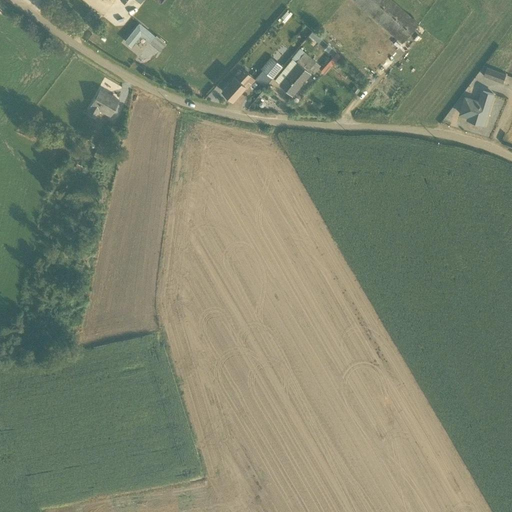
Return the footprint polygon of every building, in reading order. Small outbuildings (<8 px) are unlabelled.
[(418,22),(393,0),(354,0),(400,41),(418,22)] [(125,40),(126,41),(127,42),(130,45),(132,44),(134,41),(139,34),(148,42),(153,35),(138,23),(125,40)] [(313,71),(319,64),(297,46),(289,55),(296,61),(279,83),(291,93),(311,69),(313,71)] [(140,59),(151,56),(149,49),(138,52),(140,59)] [(325,71),(342,53),(338,49),(321,67),(325,71)] [(281,65),(270,55),(260,67),(271,77),(281,65)] [(506,73),(487,66),(484,74),(503,81),(506,73)] [(239,69),(221,89),(231,98),(243,85),(246,87),(254,78),(242,67),(240,69),(239,69)] [(484,123),(494,92),(482,88),(478,98),(466,94),(460,112),(468,115),(468,117),(484,123)] [(100,89),(86,113),(95,117),(99,110),(109,115),(118,99),(100,89)] [(108,123),(98,141),(108,146),(118,128),(108,123)]
